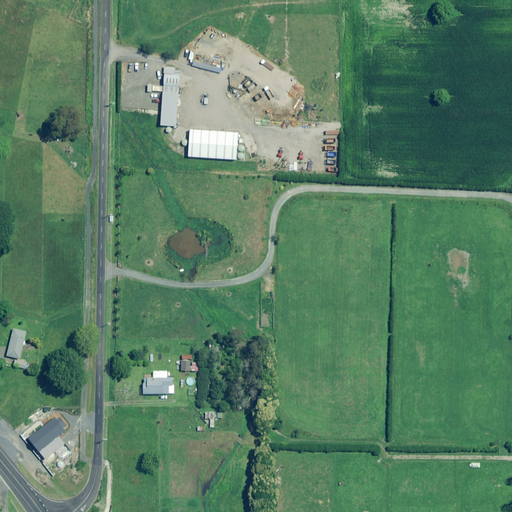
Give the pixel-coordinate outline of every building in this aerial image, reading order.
[(221,68),(193,61),(191,66),(219,73),(221,68)] [(174,74),(163,73),(162,87),(178,88),(179,74),(174,74)] [(178,88),(162,87),(152,86),(152,91),(161,92),(159,125),(175,126),(178,88)] [(237,133),(188,130),(187,157),(236,160),(237,133)] [(26,333),(12,329),(5,356),(19,359),(26,333)] [(190,363),(190,360),(192,360),(192,356),(181,355),(180,371),(189,371),(190,363)] [(26,363),(14,360),(13,366),(24,369),(26,363)] [(198,363),(190,363),(189,371),(197,372),(198,363)] [(172,386),(172,378),(147,378),(147,384),(142,384),(142,395),(173,394),(173,385),(172,386)] [(46,410),(22,429),(31,441),(39,451),(64,433),(46,410)] [(214,412),(205,411),(204,420),(214,420),(214,412)]
